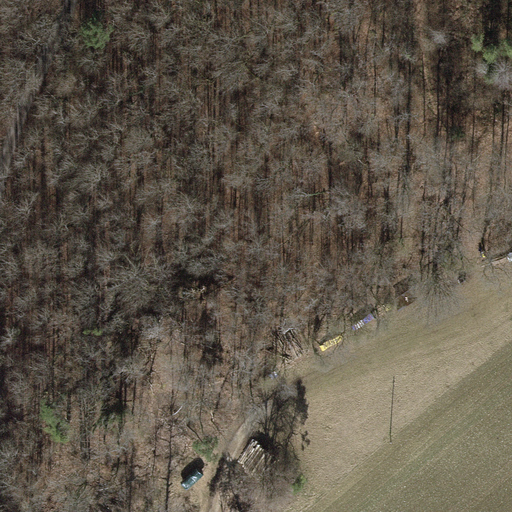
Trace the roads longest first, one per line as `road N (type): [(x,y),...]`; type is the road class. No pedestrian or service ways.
road 1 (track): [(216,511),(260,427),(327,367),(481,259)]
road 2 (unclassified): [(0,187),(14,134),(73,0)]
